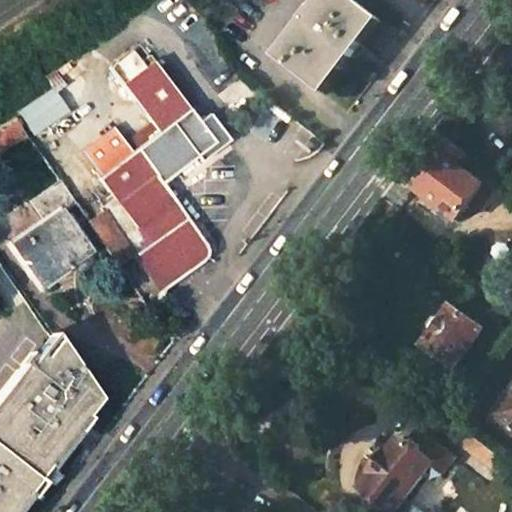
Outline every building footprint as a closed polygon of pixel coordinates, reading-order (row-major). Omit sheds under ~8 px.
[(352,0),(321,0),(275,59),(323,96),(381,22),(352,0)] [(199,125),(144,44),(139,47),(121,59),(113,68),(158,135),(98,178),(112,198),(98,207),(159,290),(199,261),(202,255),(202,251),(200,245),(157,184),(193,158),(197,165),(226,144),(209,118),(199,125)] [(489,94),(506,106),(511,98),(511,76),(506,72),(489,94)] [(21,112),(31,133),(69,114),(59,93),(21,112)] [(13,119),(0,126),(0,148),(25,135),(13,119)] [(469,203),(476,208),(486,194),(480,189),(483,184),(465,170),(474,160),(452,142),(416,189),(456,221),(469,203)] [(57,181),(27,203),(41,224),(10,246),(39,286),(86,252),(59,213),(73,203),(57,181)] [(335,294),(346,302),(360,283),(350,275),(335,294)] [(449,305),(421,344),(451,366),(480,328),(449,305)] [(50,335),(35,354),(40,358),(54,340),(50,335)] [(0,511),(13,511),(25,496),(23,494),(46,465),(48,467),(86,418),(84,416),(96,400),(54,340),(40,358),(35,354),(31,352),(0,392),(0,511)] [(511,391),(493,417),(511,430),(511,391)] [(361,491),(388,511),(395,511),(432,467),(442,474),(453,459),(412,427),(388,458),(379,450),(366,467),(375,473),(361,491)] [(48,467),(46,465),(23,494),(25,496),(48,467)]
